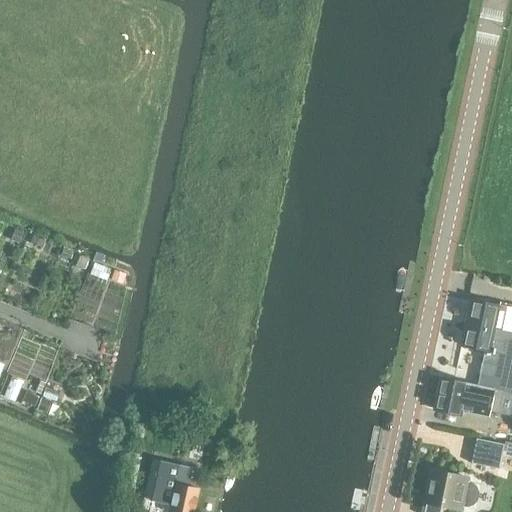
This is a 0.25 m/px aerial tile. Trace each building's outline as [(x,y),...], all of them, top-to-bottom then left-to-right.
[(511,333),(493,330),(498,307),(470,301),(460,345),(485,350),(477,385),(443,378),(442,379),(511,394),(511,333)] [(511,414),(511,394),(442,379),(436,410),(459,414),(459,411),(472,414),(473,409),(511,418),(511,414)] [(170,454),(182,456),(187,430),(175,427),(170,454)] [(504,444),(477,438),(472,463),(499,468),(504,444)] [(501,461),(511,463),(511,440),(506,439),(501,461)] [(193,511),(198,491),(188,489),(192,470),(159,463),(151,502),(170,506),(169,511),(193,511)] [(433,474),(427,501),(425,511),(440,511),(442,507),(463,511),(463,507),(468,506),(473,505),(476,503),(477,500),(479,496),(478,491),(477,488),(474,484),(469,482),(470,479),(447,474),(446,477),(433,474)]
